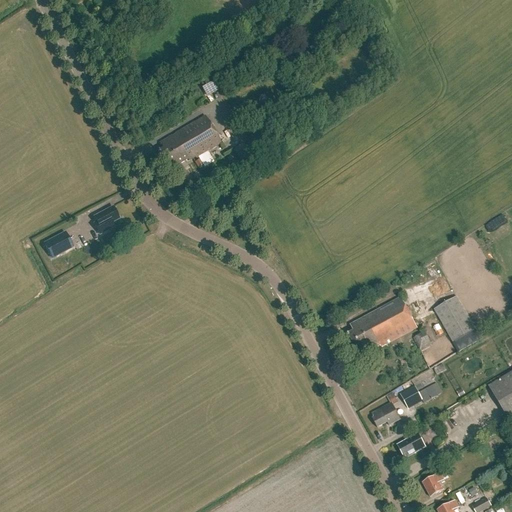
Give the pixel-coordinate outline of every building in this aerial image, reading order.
[(194,158),(198,156),(220,143),(205,117),(161,143),(164,147),(159,150),(169,167),(177,162),(178,164),(188,159),(189,161),(194,158)] [(243,144),(233,150),(239,161),(250,155),(243,144)] [(200,159),(194,163),(198,169),(204,166),(200,159)] [(119,217),(113,206),(95,216),(97,221),(95,222),(101,234),(115,226),(112,221),(119,217)] [(43,243),(51,259),(73,248),(65,232),(43,243)] [(439,319),(445,328),(453,343),(459,353),(479,342),(474,332),(476,331),(457,297),(434,310),(439,319)] [(416,329),(399,298),(350,325),(354,331),(348,335),(357,353),(369,346),(372,351),(381,346),(382,348),(416,329)] [(420,352),(432,346),(425,333),(413,339),(420,352)] [(442,365),(434,370),(437,376),(446,371),(442,365)] [(509,421),(511,419),(511,372),(488,387),(509,421)] [(425,403),(437,396),(432,386),(419,394),(418,392),(421,390),(419,386),(415,388),(415,387),(401,395),(409,410),(424,401),(425,403)] [(393,394),(387,398),(390,404),(392,403),(393,405),(397,403),(393,394)] [(389,426),(400,420),(392,403),(372,414),(374,419),(373,420),(377,429),(387,423),(389,426)] [(426,448),(418,434),(397,446),(405,460),(426,448)] [(444,481),(440,474),(423,483),(431,498),(443,492),(438,484),(444,481)] [(478,494),(477,492),(475,488),(469,491),(471,495),(472,497),(478,494)] [(488,499),(473,507),(475,511),(481,511),(493,506),(488,499)] [(459,508),(455,502),(437,511),(453,511),(459,508)]
